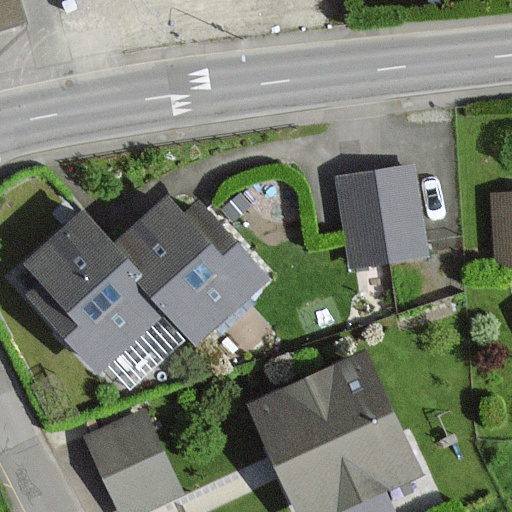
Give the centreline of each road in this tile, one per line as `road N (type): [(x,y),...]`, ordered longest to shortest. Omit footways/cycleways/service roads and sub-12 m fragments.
road 1 (tertiary): [(511,56),(186,91),(0,128)]
road 2 (residential): [(59,511),(0,396)]
